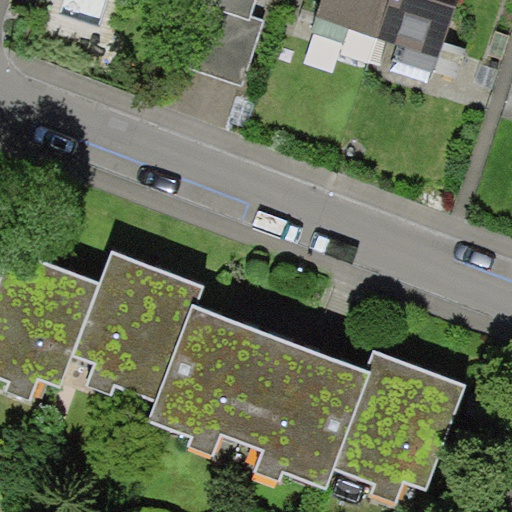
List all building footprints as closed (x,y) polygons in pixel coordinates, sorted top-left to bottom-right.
[(447,0),(311,0),(311,4),(436,39),(447,0)] [(10,250),(5,264),(0,277),(0,374),(10,378),(5,392),(28,400),(34,381),(56,389),(69,356),(98,281),(10,250)] [(110,250),(98,281),(69,356),(91,365),(83,386),(112,397),(116,387),(154,401),(190,304),(199,284),(110,250)] [(365,369),(190,304),(154,401),(146,421),(189,438),(185,449),(211,458),(220,435),(260,450),(251,475),(274,483),(280,468),(322,484),(330,467),(365,369)] [(372,351),(365,369),(330,467),(372,483),(366,498),(396,509),(404,486),(424,494),(464,385),(372,351)]
